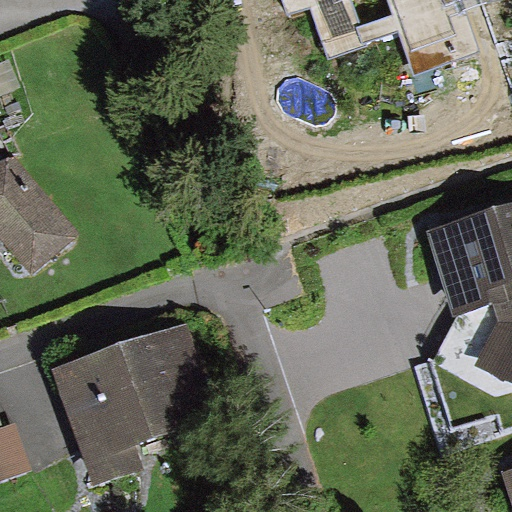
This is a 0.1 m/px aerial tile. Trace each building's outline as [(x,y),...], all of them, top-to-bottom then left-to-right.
[(288,0),(292,10),(313,3),(330,54),(368,41),(369,46),(400,36),(414,76),(483,53),(468,8),(484,3),(482,0),(288,0)] [(0,165),(0,241),(32,281),(80,238),(15,158),(0,165)] [(511,208),(429,234),(456,319),(495,306),(500,321),(475,369),(511,387),(511,208)] [(187,321),(48,370),(91,491),(144,472),(135,449),(222,418),(187,321)] [(0,486),(32,475),(15,427),(0,432),(0,486)] [(511,511),(511,470),(500,475),(511,511)]
